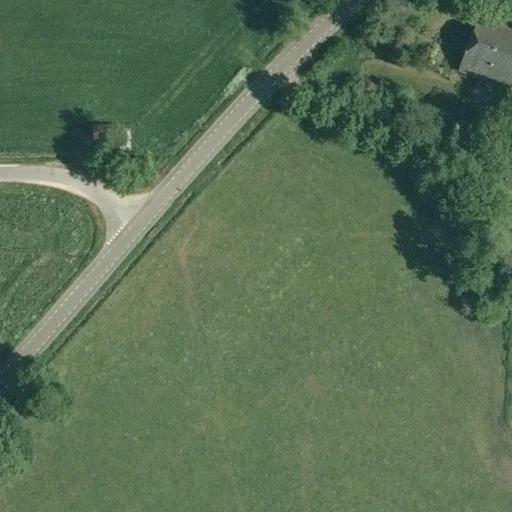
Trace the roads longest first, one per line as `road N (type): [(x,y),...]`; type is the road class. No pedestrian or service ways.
road 1 (tertiary): [(137,225),(253,98),(358,0)]
road 2 (tertiary): [(0,384),(137,225)]
road 3 (unclassified): [(137,225),(64,178),(0,175)]
